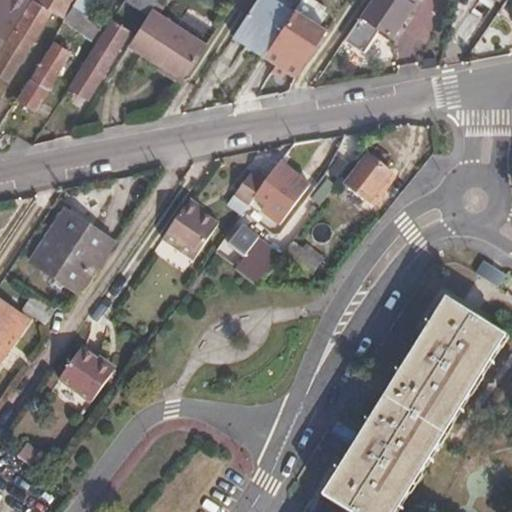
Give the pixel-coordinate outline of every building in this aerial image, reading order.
[(0,0),(0,53),(33,0),(32,0),(0,0)] [(36,0),(0,60),(0,73),(12,81),(56,10),(68,18),(77,3),(78,0),(36,0)] [(126,0),(150,14),(152,10),(158,0),(126,0)] [(259,0),(236,37),(265,56),(276,39),(288,21),(295,10),(279,0),(259,0)] [(295,10),(288,21),(303,29),(316,9),(301,0),(295,10)] [(374,0),(365,14),(398,35),(420,0),(374,0)] [(100,17),(77,3),(68,18),(91,31),(100,17)] [(208,46),(152,10),(150,14),(130,45),(187,82),(208,46)] [(132,28),(114,18),(111,23),(71,87),(89,97),(132,28)] [(290,48),(303,29),(288,21),(276,39),(290,48)] [(276,39),(265,56),(297,76),(308,59),(290,48),(276,39)] [(74,50),(59,41),(23,99),(38,108),(74,50)] [(394,176),(370,158),(350,186),(375,204),(379,197),(386,188),(394,176)] [(265,189),(261,195),(271,202),(264,213),(289,229),(317,186),(284,163),(265,189)] [(249,211),(261,195),(265,189),(249,178),(234,200),(249,211)] [(390,190),(386,188),(379,197),(383,200),(390,190)] [(238,227),(249,234),(264,213),(271,202),(261,195),(249,211),(238,227)] [(221,227),(189,206),(163,243),(194,265),(221,227)] [(115,246),(65,213),(31,265),(80,299),(115,246)] [(283,258),(249,234),(238,227),(228,241),(240,249),(272,272),(283,258)] [(228,266),(240,249),(228,241),(216,258),(228,266)] [(293,244),(283,258),(314,279),(328,258),(311,247),(307,253),(293,244)] [(480,261),(473,273),(495,287),(504,275),(480,261)] [(349,511),(395,511),(507,332),(445,295),(320,494),(349,511)] [(65,320),(31,299),(23,313),(31,318),(56,334),(65,320)] [(28,323),(0,304),(0,362),(2,364),(28,323)] [(114,378),(82,356),(60,387),(93,409),(114,378)]
